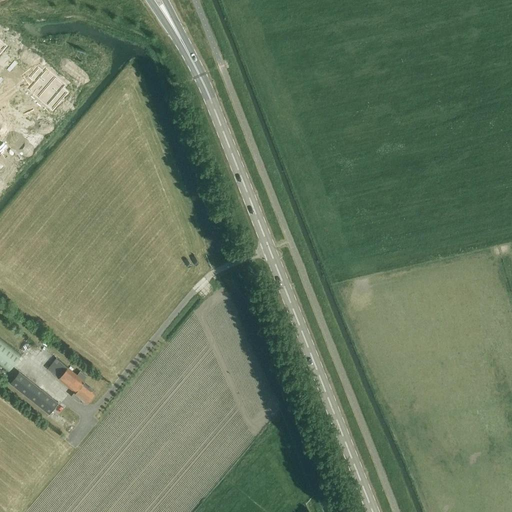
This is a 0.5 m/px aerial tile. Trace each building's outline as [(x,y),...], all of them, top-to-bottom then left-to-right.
[(31,86),(28,90),(38,98),(55,77),(46,69),(43,72),(42,72),(38,68),(30,78),(34,81),(35,82),(31,86)] [(55,77),(38,98),(53,110),(67,93),(63,89),(62,88),(65,85),(55,77)] [(0,337),(0,366),(8,373),(23,355),(0,337)] [(85,382),(84,381),(87,377),(80,372),(77,375),(56,358),(47,369),(75,391),(71,396),(78,402),(82,398),(88,402),(96,392),(84,382),(85,382)] [(20,371),(12,380),(51,412),(59,402),(20,371)]
